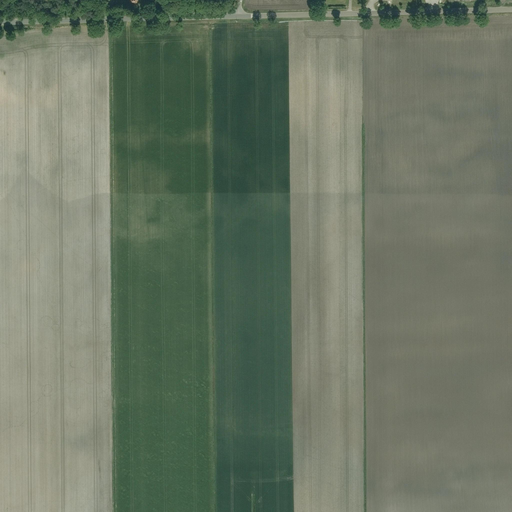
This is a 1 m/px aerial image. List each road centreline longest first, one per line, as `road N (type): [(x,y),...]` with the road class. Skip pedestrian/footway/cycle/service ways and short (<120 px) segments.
road 1 (tertiary): [(235,16),(511,10)]
road 2 (tertiary): [(0,22),(235,16)]
